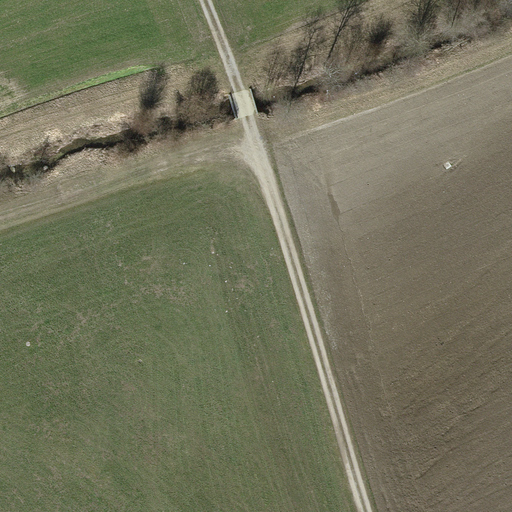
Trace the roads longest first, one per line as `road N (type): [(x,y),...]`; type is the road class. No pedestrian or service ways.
road 1 (track): [(363,511),(253,127)]
road 2 (track): [(511,43),(253,127)]
road 3 (track): [(253,127),(50,192),(0,216)]
road 4 (track): [(253,127),(206,0)]
road 5 (track): [(349,0),(229,54)]
